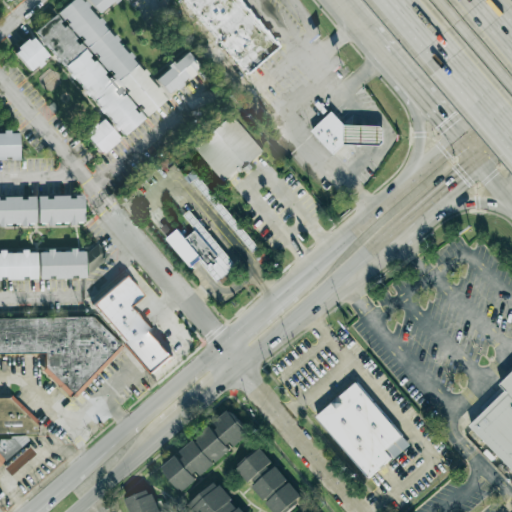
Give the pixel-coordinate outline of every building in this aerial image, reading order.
[(52,54),(121,137),(166,100),(83,0),(73,0),(12,51),(30,72),(52,54)] [(113,0),(87,0),(98,13),(113,0)] [(179,0),(242,76),(274,49),(233,0),(179,0)] [(194,71),(199,66),(188,52),(155,77),(169,95),(196,74),(194,71)] [(332,111),(346,125),(345,142),(333,153),(311,131),(332,111)] [(230,114),(193,144),(224,182),(262,152),(230,114)] [(84,133),(101,154),(119,139),(102,118),(84,133)] [(381,145),(366,145),(354,145),(344,144),(345,142),(346,125),(354,126),(367,126),(382,126),(384,129),(384,142),(381,145)] [(0,159),(18,159),(18,132),(0,132),(0,159)] [(82,195),(0,195),(0,223),(83,223),(82,195)] [(235,266),(192,213),(186,218),(196,230),(185,239),(178,229),(166,239),(191,269),(200,262),(217,282),(235,266)] [(0,278),(86,278),(86,267),(104,266),(104,249),(0,250),(0,278)] [(130,306),(143,295),(126,275),(92,303),(151,374),(172,357),(130,306)] [(92,317),(0,318),(0,353),(44,353),(44,372),(72,399),(121,349),(121,346),(92,317)] [(511,471),(465,424),(502,388),(496,381),(511,365),(511,471)] [(357,383),(403,437),(387,451),(393,458),(369,478),(317,417),(357,383)] [(0,397),(0,433),(15,433),(8,438),(0,438),(0,463),(29,441),(22,433),(37,432),(37,425),(15,398),(0,397)] [(181,493),(199,478),(198,478),(233,449),(250,435),(229,410),(212,425),(177,454),(161,468),(181,493)] [(3,468),(9,475),(35,454),(29,446),(3,468)] [(274,463),(259,447),(236,469),(250,485),(274,463)] [(252,487),(273,511),(286,511),(303,498),(276,466),(252,487)] [(189,511),(242,511),(215,481),(186,508),(189,511)] [(125,499),(130,511),(159,511),(150,489),(125,499)]
